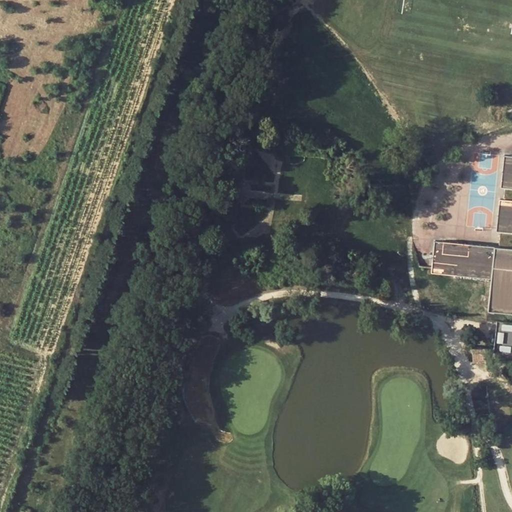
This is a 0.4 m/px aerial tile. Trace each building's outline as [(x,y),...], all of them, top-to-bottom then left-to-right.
[(296,147),(296,154),(330,156),(331,149),(296,147)] [(511,248),(438,240),(434,273),(493,278),(490,311),(511,313),(511,155),(508,155),(505,187),(511,187),(511,198),(503,197),(500,229),(511,230),(511,248)] [(228,185),(227,198),(240,199),(240,186),(228,185)] [(511,323),(494,322),(492,352),(511,354),(511,323)] [(485,347),(474,348),(476,360),(487,359),(485,347)]
